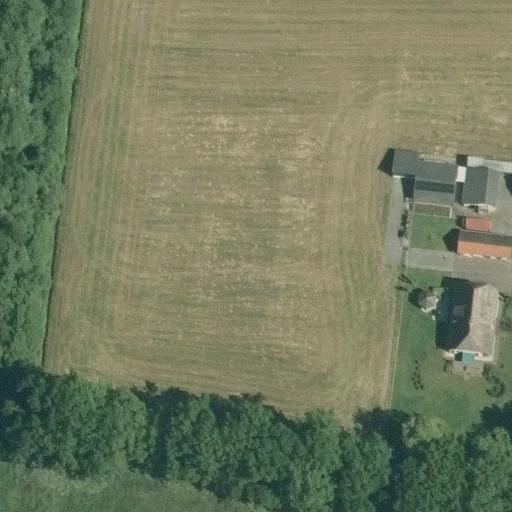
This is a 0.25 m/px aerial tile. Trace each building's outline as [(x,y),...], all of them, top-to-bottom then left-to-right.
[(483,163),(482,173),(498,175),(499,165),(483,163)] [(457,169),(418,164),(413,202),(452,206),(457,169)] [(498,175),(482,173),(467,171),(462,207),(495,211),(500,175),(498,175)] [(458,256),(511,262),(511,239),(459,234),(458,256)] [(449,354),(489,358),(496,295),(456,290),(449,354)]
